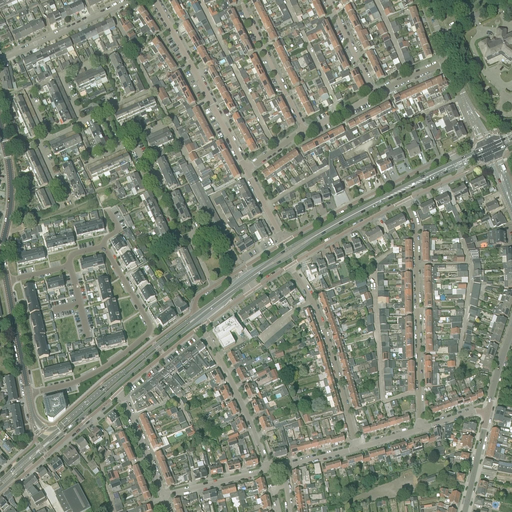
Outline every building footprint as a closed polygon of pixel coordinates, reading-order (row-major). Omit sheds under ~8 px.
[(2,0),(7,9),(7,10),(9,9),(7,6),(11,4),(9,0),(2,0)] [(404,2),(401,3),(404,10),(407,8),(407,7),(413,4),(410,0),(406,0),(404,1),(404,2)] [(176,2),(171,5),(174,10),(179,7),(176,2)] [(264,6),(262,2),(253,6),(256,11),(265,7),(265,8),(268,7),(267,5),(264,6)] [(373,2),(367,5),(364,6),(367,11),(369,11),(375,8),(373,2)] [(81,3),(75,5),(78,13),(84,10),(81,3)] [(346,7),(347,8),(344,10),(347,15),(352,12),(356,10),(353,3),(350,4),(346,7)] [(202,11),(197,4),(191,7),(195,15),(202,11)] [(75,5),(69,8),(73,16),(78,13),(75,5)] [(138,5),(134,8),(137,12),(139,15),(137,16),(137,18),(138,19),(140,17),(146,13),(143,8),(141,9),(138,5)] [(179,7),(174,10),(174,11),(175,12),(176,14),(176,15),(182,12),(185,11),(183,7),(182,6),(179,7)] [(65,7),(63,8),(62,8),(63,11),(67,18),(73,16),(69,8),(66,9),(65,7)] [(265,7),(256,11),(258,16),(267,12),(265,8),(265,7)] [(311,9),(308,11),(310,13),(312,12),(314,16),(317,15),(322,12),(320,7),(314,9),(312,11),(311,9)] [(389,9),(384,12),(383,12),(386,17),(395,13),(392,7),(389,9)] [(377,13),(375,8),(369,11),(371,16),(377,13)] [(67,18),(63,11),(58,13),(61,21),(67,18)] [(230,19),(236,16),(233,11),(227,13),(226,12),(222,14),(223,16),(224,16),(227,20),(230,19)] [(182,12),(176,15),(179,20),(181,19),(183,18),(185,21),(189,19),(187,16),(185,17),(182,12)] [(202,12),(192,17),(193,20),(196,18),(199,23),(200,23),(206,20),(202,12)] [(269,16),(267,12),(258,16),(261,22),(270,17),(270,18),(273,17),(272,15),(269,16)] [(322,12),(317,15),(314,16),(313,17),(314,19),(317,18),(318,20),(325,17),(322,12)] [(352,12),(347,15),(349,20),(358,16),(358,17),(361,16),(360,14),(357,15),(356,15),(355,16),(353,12),(352,12)] [(61,21),(58,13),(52,16),(56,24),(61,21)] [(146,13),(140,17),(144,22),(149,18),(146,13)] [(377,13),(371,16),(369,17),(371,22),(377,19),(380,18),(377,13)] [(283,17),(284,19),(277,23),(278,25),(279,24),(279,25),(291,20),(291,19),(289,14),(283,17)] [(416,14),(410,16),(407,17),(409,21),(409,23),(418,19),(416,14)] [(56,24),(52,16),(46,18),(50,26),(56,24)] [(217,16),(212,18),(214,23),(215,26),(220,23),(219,20),(217,16)] [(230,19),(231,21),(228,23),(228,25),(229,24),(229,25),(232,24),(238,21),(236,16),(230,19)] [(358,16),(349,20),(350,22),(349,22),(349,23),(350,25),(351,25),(360,21),(358,17),(358,16)] [(270,17),(261,22),(263,27),(272,22),(270,18),(270,17)] [(149,18),(144,22),(141,23),(144,27),(145,28),(147,26),(152,23),(149,18)] [(360,21),(351,25),(352,27),(352,28),(352,30),(353,30),(354,30),(363,26),(363,27),(366,26),(365,24),(366,23),(364,19),(360,21)] [(409,21),(406,22),(407,25),(410,24),(411,28),(414,27),(420,25),(418,19),(409,23),(409,21)] [(115,28),(112,20),(106,23),(109,30),(115,28)] [(119,22),(123,29),(129,25),(127,22),(124,24),(122,20),(119,22)] [(279,24),(278,25),(276,25),(278,27),(280,26),(281,28),(292,23),(291,20),(279,25),(279,24)] [(33,22),(33,21),(28,24),(29,26),(33,34),(39,31),(35,24),(34,21),(33,22)] [(41,21),(35,24),(39,31),(44,29),(41,21)] [(232,24),(229,25),(230,27),(231,26),(232,30),(235,29),(241,26),(238,21),(232,24)] [(272,22),(263,27),(266,32),(272,29),(275,27),(275,29),(278,27),(276,25),(274,26),(272,22)] [(327,22),(323,24),(319,26),(321,30),(321,31),(330,27),(327,22)] [(106,23),(100,26),(103,33),(109,30),(106,23)] [(142,29),(143,31),(145,30),(147,33),(150,31),(156,27),(152,23),(147,26),(145,28),(144,27),(142,29)] [(185,31),(191,28),(188,23),(182,26),(185,31)] [(380,25),(376,27),(378,31),(385,28),(382,23),(380,25)] [(129,25),(123,29),(126,34),(132,30),(129,25)] [(414,27),(411,28),(413,33),(413,34),(416,33),(416,32),(422,30),(420,25),(414,27)] [(33,34),(29,26),(24,29),(27,37),(33,34)] [(100,26),(95,28),(98,36),(103,33),(100,26)] [(191,28),(185,31),(188,36),(196,31),(197,32),(199,31),(198,29),(196,30),(194,26),(191,28)] [(363,26),(354,30),(356,36),(362,33),(365,31),(363,27),(363,26)] [(396,27),(391,29),(394,34),(397,33),(400,32),(402,31),(401,30),(400,26),(399,26),(396,27)] [(150,31),(147,33),(147,34),(149,37),(152,36),(153,37),(159,32),(156,27),(150,31)] [(321,30),(318,31),(319,34),(321,33),(323,37),(332,32),(330,27),(321,31),(321,30)] [(98,36),(95,28),(89,31),(92,38),(98,36)] [(387,34),(385,28),(378,31),(380,37),(387,34)] [(27,37),(24,29),(18,31),(22,39),(27,37)] [(22,39),(18,31),(12,34),(16,42),(22,39)] [(89,31),(83,34),(86,41),(92,38),(89,31)] [(199,36),(197,32),(196,31),(188,36),(191,41),(196,38),(199,36)] [(362,33),(356,36),(359,41),(365,38),(367,37),(368,36),(365,31),(362,33)] [(488,41),(479,45),(484,58),(485,58),(487,62),(492,60),(490,56),(501,51),(505,54),(503,58),(510,63),(511,60),(511,48),(508,46),(511,43),(511,36),(511,35),(508,36),(505,34),(505,32),(503,31),(500,31),(497,31),(496,39),(489,42),(488,41)] [(237,34),(234,35),(235,37),(237,41),(240,40),(246,37),(243,32),(237,34)] [(278,32),(274,34),(268,37),(271,42),(277,39),(280,37),(278,32)] [(332,32),(323,37),(325,41),(325,40),(326,42),(335,38),(332,32)] [(83,34),(77,36),(80,44),(86,41),(83,34)] [(383,43),(389,40),(390,40),(387,34),(381,37),(383,43)] [(312,36),(312,35),(307,38),(309,44),(315,41),(312,36)] [(80,44),(77,36),(71,39),(74,46),(77,45),(79,48),(82,47),(81,46),(80,44)] [(201,40),(199,36),(196,38),(191,41),(193,46),(199,43),(202,41),(202,42),(205,41),(204,39),(201,40)] [(418,38),(415,39),(416,43),(417,44),(426,41),(425,39),(426,38),(425,36),(424,36),(418,38)] [(246,37),(240,40),(237,41),(239,45),(240,46),(248,42),(246,37)] [(365,38),(359,41),(360,43),(359,43),(359,44),(360,46),(361,46),(367,43),(370,42),(368,38),(367,37),(365,38)] [(335,38),(326,42),(327,43),(328,47),(337,43),(335,38)] [(66,50),(72,47),(69,40),(63,43),(66,50)] [(150,41),(154,46),(150,48),(152,51),(160,45),(157,40),(154,42),(153,40),(150,41)] [(199,43),(193,46),(196,51),(202,48),(207,45),(205,41),(202,42),(202,41),(199,43)] [(279,43),(273,46),(275,51),(281,48),(284,47),(285,47),(283,43),(282,41),(279,43)] [(370,42),(367,43),(361,46),(364,51),(373,47),(371,41),(370,42)] [(387,51),(393,48),(389,41),(384,44),(387,51)] [(416,43),(414,44),(415,46),(417,45),(418,50),(422,49),(428,46),(426,41),(417,44),(416,43)] [(240,46),(239,45),(237,46),(238,48),(240,47),(242,51),(251,47),(248,42),(240,46)] [(63,43),(57,46),(62,56),(68,53),(66,50),(63,43)] [(339,48),(337,43),(328,47),(330,51),(331,52),(334,51),(339,48)] [(164,49),(160,45),(152,51),(155,55),(158,53),(164,49)] [(57,46),(51,48),(55,55),(56,59),(62,56),(57,46)] [(251,47),(242,51),(244,56),(253,52),(251,47)] [(51,48),(46,51),(49,58),(55,55),(51,48)] [(202,48),(196,51),(199,56),(205,53),(202,48)] [(284,53),(281,48),(275,51),(278,56),(284,53)] [(142,52),(142,51),(140,49),(135,52),(139,60),(142,58),(143,57),(141,54),(142,52)] [(164,49),(158,53),(160,55),(157,57),(159,60),(161,58),(167,54),(164,49)] [(49,58),(46,51),(40,54),(43,61),(49,58)] [(207,51),(205,53),(199,56),(202,61),(208,58),(206,55),(209,54),(208,52),(207,51)] [(374,57),(371,52),(365,55),(368,60),(374,57)] [(423,54),(424,54),(421,55),(423,60),(432,57),(430,52),(423,54)] [(286,59),(284,53),(278,56),(280,62),(286,59)] [(336,56),(334,57),(335,60),(336,62),(338,61),(344,58),(342,53),(336,56)] [(43,61),(40,54),(34,56),(37,63),(43,61)] [(159,60),(158,60),(160,64),(161,63),(162,64),(170,59),(167,54),(161,58),(159,60)] [(111,64),(120,60),(117,55),(109,58),(111,62),(110,62),(111,64)] [(34,56),(28,59),(32,66),(31,66),(33,69),(35,68),(33,65),(37,63),(34,56)] [(143,57),(142,58),(139,60),(141,64),(148,60),(145,56),(143,57)] [(208,64),(209,67),(216,64),(217,63),(215,60),(214,60),(212,59),(211,56),(208,58),(202,61),(205,66),(208,64)] [(252,64),(257,61),(255,56),(249,59),(252,64)] [(374,57),(368,60),(370,65),(376,63),(376,62),(379,61),(380,62),(382,61),(381,58),(378,60),(376,56),(374,57)] [(229,67),(233,65),(229,57),(225,59),(229,67)] [(244,58),(239,60),(234,63),(235,65),(236,66),(245,61),(247,60),(246,57),(244,58)] [(28,59),(22,62),(27,72),(28,72),(29,71),(33,69),(33,70),(31,66),(32,66),(28,59)] [(78,59),(73,61),(72,62),(71,61),(70,62),(72,67),(80,64),(78,59)] [(161,63),(159,65),(160,67),(163,65),(165,69),(168,67),(173,64),(170,59),(162,64),(161,63)] [(120,60),(111,64),(112,67),(113,66),(114,69),(122,66),(120,60)] [(252,64),(253,67),(250,68),(251,70),(251,69),(251,70),(254,69),(260,66),(257,61),(252,64)] [(376,63),(370,65),(373,71),(379,68),(379,67),(381,66),(380,62),(379,61),(376,62),(376,63)] [(291,62),(289,64),(283,67),(285,72),(294,67),(292,63),(292,64),(291,62)] [(208,72),(210,77),(216,74),(219,72),(220,71),(217,66),(218,65),(217,63),(216,64),(209,67),(211,70),(208,72)] [(347,63),(341,66),(339,67),(343,76),(348,73),(349,73),(347,70),(349,69),(347,63)] [(168,67),(170,70),(168,71),(169,73),(167,74),(168,76),(170,76),(171,75),(169,73),(176,69),(173,64),(168,67)] [(122,66),(114,69),(116,73),(115,73),(116,75),(124,71),(123,68),(125,67),(124,65),(122,66)] [(260,66),(254,69),(257,74),(262,71),(260,66)] [(383,70),(381,66),(379,67),(379,68),(373,71),(375,76),(384,72),(385,73),(387,72),(386,69),(383,70)] [(296,71),(294,67),(285,72),(288,77),(294,74),(296,73),(296,71)] [(0,73),(1,79),(11,77),(10,74),(8,75),(7,70),(0,71),(0,73)] [(106,79),(103,71),(97,74),(101,81),(106,79)] [(124,71),(116,75),(117,78),(118,77),(119,80),(127,77),(124,71)] [(262,71),(257,74),(254,76),(256,80),(257,81),(259,80),(259,79),(265,77),(262,71)] [(216,74),(210,77),(213,82),(219,79),(221,77),(221,76),(219,72),(216,74)] [(343,76),(341,77),(342,80),(348,77),(350,81),(353,80),(359,77),(356,72),(350,75),(351,75),(350,76),(348,73),(343,76)] [(387,77),(385,73),(384,72),(375,76),(378,81),(387,77)] [(170,76),(168,76),(166,78),(167,80),(169,79),(172,83),(173,83),(182,78),(179,73),(174,76),(173,74),(171,75),(170,76)] [(294,74),(288,77),(290,82),(296,79),(299,77),(297,74),(296,73),(294,74)] [(42,74),(36,76),(39,82),(43,81),(45,80),(42,74)] [(92,76),(95,84),(96,86),(102,84),(101,81),(97,74),(92,76)] [(12,76),(11,77),(1,79),(3,86),(12,84),(14,83),(12,76)] [(92,76),(86,78),(90,86),(95,84),(92,76)] [(127,77),(119,80),(121,84),(120,84),(121,86),(129,82),(127,77)] [(159,83),(155,77),(150,81),(153,86),(159,83)] [(219,79),(213,82),(214,84),(213,85),(214,86),(215,87),(215,86),(216,87),(222,84),(221,84),(224,82),(222,78),(221,77),(219,79)] [(259,80),(257,81),(257,82),(259,86),(262,85),(267,82),(265,77),(259,79),(259,80)] [(361,82),(359,77),(353,80),(356,85),(361,82)] [(86,78),(81,81),(85,91),(91,89),(90,86),(86,78)] [(173,83),(175,86),(173,87),(174,89),(176,88),(179,86),(184,83),(182,78),(173,83)] [(437,86),(438,89),(440,88),(443,87),(444,88),(447,86),(444,80),(441,81),(440,78),(434,80),(437,86)] [(296,79),(290,82),(293,87),(299,84),(296,79)] [(434,80),(429,82),(432,89),(433,91),(435,95),(438,93),(438,92),(437,90),(438,89),(437,86),(434,80)] [(81,81),(75,83),(77,88),(75,89),(77,92),(79,91),(80,94),(85,91),(81,81)] [(129,82),(121,86),(122,89),(123,88),(124,91),(132,88),(129,82)] [(159,82),(159,83),(153,86),(156,92),(162,88),(163,88),(159,82)] [(270,87),(267,82),(262,85),(259,86),(261,90),(262,91),(264,90),(270,87)] [(352,85),(350,87),(351,89),(352,89),(354,93),(357,91),(364,88),(361,82),(356,85),(353,87),(352,85)] [(433,91),(432,89),(429,82),(424,85),(428,94),(429,97),(435,95),(433,91)] [(56,89),(54,83),(43,88),(46,93),(48,92),(56,89)] [(179,86),(176,88),(179,93),(181,92),(181,91),(187,88),(184,83),(179,86)] [(12,84),(3,86),(4,93),(14,91),(12,84)] [(224,89),(227,87),(226,86),(225,84),(223,86),(222,84),(216,87),(218,92),(224,89)] [(300,88),(295,91),(297,96),(303,93),(307,91),(305,87),(304,85),(300,87),(300,88)] [(428,94),(424,85),(419,87),(423,96),(428,94)] [(228,89),(227,89),(227,87),(224,89),(218,92),(221,97),(227,94),(229,93),(228,90),(228,89)] [(270,87),(264,90),(266,93),(263,94),(264,96),(272,92),(270,87)] [(423,96),(419,87),(413,89),(417,98),(419,98),(423,96)] [(134,93),(132,88),(124,91),(125,95),(126,97),(134,93)] [(159,97),(165,94),(162,88),(156,92),(159,97)] [(181,92),(179,93),(181,97),(181,98),(184,97),(184,96),(190,93),(187,88),(181,91),(181,92)] [(59,94),(56,89),(48,92),(51,98),(59,94)] [(320,98),(327,94),(325,89),(317,93),(320,98)] [(413,89),(408,92),(411,98),(414,97),(415,99),(416,99),(417,98),(413,89)] [(272,92),(264,96),(267,103),(272,100),(272,99),(275,97),(272,92)] [(185,99),(183,100),(184,103),(187,102),(192,99),(190,93),(184,96),(184,97),(185,99)] [(257,93),(251,96),(253,101),(259,99),(257,93)] [(59,94),(51,98),(49,99),(51,104),(53,103),(61,100),(59,94)] [(165,94),(159,97),(161,102),(168,99),(165,94)] [(227,94),(221,97),(224,102),(230,99),(229,99),(227,94)] [(392,103),(395,109),(396,112),(398,111),(397,107),(399,106),(401,106),(402,106),(400,102),(398,96),(396,97),(395,96),(393,97),(392,98),(393,99),(392,99),(394,102),(392,103)] [(306,99),(300,101),(302,107),(312,102),(314,101),(312,97),(311,97),(309,98),(308,97),(306,98),(306,99)] [(21,98),(13,101),(11,102),(13,108),(24,103),(21,98)] [(230,99),(224,102),(226,107),(235,103),(233,99),(232,98),(229,99),(230,99)] [(153,99),(147,101),(150,109),(151,109),(152,112),(157,110),(153,99)] [(168,99),(161,102),(164,107),(171,104),(168,99)] [(182,104),(184,107),(185,109),(178,112),(180,115),(180,114),(189,110),(192,108),(191,106),(195,104),(192,99),(187,102),(184,103),(182,104)] [(274,109),(275,108),(284,104),(281,99),(276,102),(275,100),(271,102),(274,109)] [(64,105),(61,100),(53,103),(56,109),(64,105)] [(324,102),(322,103),(325,109),(332,105),(329,100),(324,102)] [(147,101),(141,104),(145,111),(150,109),(147,101)] [(312,102),(302,107),(305,112),(314,107),(312,102)] [(26,109),(24,103),(13,108),(16,113),(26,109)] [(235,103),(226,107),(229,112),(232,111),(233,113),(237,111),(236,109),(235,109),(234,107),(236,105),(235,103)] [(388,103),(383,106),(387,114),(391,112),(394,118),(397,116),(395,112),(393,110),(392,111),(388,103)] [(145,111),(141,104),(136,106),(141,117),(141,118),(146,115),(145,112),(145,111)] [(286,109),(284,104),(275,108),(277,113),(278,114),(281,112),(286,109)] [(66,111),(64,105),(56,109),(58,114),(66,111)] [(141,117),(136,106),(131,108),(135,119),(141,117)] [(262,106),(257,109),(261,116),(266,113),(262,106)] [(383,106),(378,109),(382,117),(381,118),(382,120),(384,119),(383,116),(387,114),(383,106)] [(316,110),(314,107),(305,112),(307,117),(319,111),(318,109),(316,110)] [(447,117),(455,113),(453,107),(445,111),(443,108),(438,110),(440,115),(446,113),(447,117)] [(135,119),(131,108),(125,111),(129,119),(130,122),(135,119)] [(194,117),(200,114),(198,108),(192,111),(194,117)] [(26,109),(16,113),(18,119),(28,114),(26,109)] [(289,114),(286,109),(281,112),(283,117),(289,114)] [(382,117),(378,109),(373,111),(376,117),(377,120),(381,118),(382,117)] [(69,116),(66,111),(58,114),(61,120),(69,116)] [(129,119),(125,111),(119,113),(123,121),(129,119)] [(237,115),(232,118),(235,123),(240,120),(243,118),(240,111),(236,113),(237,115)] [(376,117),(373,111),(367,114),(370,120),(376,117)] [(119,113),(114,116),(117,124),(123,121),(119,113)] [(455,113),(447,117),(449,120),(443,123),(446,128),(451,125),(450,123),(458,119),(455,113)] [(31,120),(28,114),(21,118),(23,123),(31,120)] [(200,114),(194,117),(195,117),(192,118),(194,122),(195,123),(203,119),(200,114)] [(289,114),(283,117),(279,119),(281,123),(282,122),(283,124),(291,120),(289,114)] [(370,120),(367,114),(362,117),(367,125),(371,123),(372,122),(370,120)] [(69,116),(61,120),(58,121),(60,126),(71,122),(69,116)] [(175,117),(170,120),(172,123),(174,126),(174,127),(178,125),(179,125),(175,117)] [(362,117),(357,119),(362,128),(361,128),(362,131),(364,129),(363,127),(367,125),(362,117)] [(195,123),(194,122),(192,123),(193,125),(195,124),(197,128),(206,124),(203,119),(195,123)] [(357,119),(352,122),(355,128),(358,126),(359,129),(361,128),(362,128),(357,119)] [(33,125),(31,120),(23,123),(26,129),(33,125)] [(240,120),(235,123),(237,128),(243,125),(240,120)] [(291,120),(283,124),(284,125),(283,126),(284,128),(283,129),(284,131),(289,128),(288,128),(294,125),(291,120)] [(357,131),(355,128),(352,122),(347,125),(350,131),(347,132),(352,141),(355,140),(351,133),(357,131)] [(197,128),(199,132),(200,133),(208,129),(206,124),(197,128)] [(243,125),(237,128),(240,133),(249,129),(247,125),(246,124),(243,125)] [(33,125),(26,129),(28,134),(36,131),(33,125)] [(91,134),(100,131),(99,128),(98,129),(97,125),(89,129),(91,134)] [(451,125),(446,128),(444,129),(446,134),(453,131),(455,134),(463,131),(461,125),(453,128),(451,125)] [(421,141),(425,151),(433,148),(430,142),(433,141),(429,131),(427,127),(424,129),(428,138),(421,141)] [(352,141),(347,132),(344,134),(341,128),(336,130),(341,139),(345,137),(348,143),(352,141)] [(200,133),(199,132),(197,133),(198,136),(200,134),(202,138),(211,134),(208,129),(200,133)] [(249,129),(240,133),(243,138),(251,134),(251,133),(249,129)] [(341,139),(336,130),(331,133),(336,142),(335,142),(336,145),(338,143),(337,141),(341,139)] [(38,136),(36,131),(28,134),(30,140),(38,136)] [(100,131),(91,134),(94,140),(102,136),(100,133),(101,133),(100,131)] [(463,131),(455,134),(457,138),(451,140),(452,143),(458,141),(466,137),(463,131)] [(169,133),(164,136),(167,144),(173,141),(169,133)] [(326,136),(329,142),(331,144),(335,142),(336,142),(331,133),(326,136)] [(182,143),(183,142),(189,139),(186,134),(179,137),(182,143)] [(211,134),(202,138),(201,139),(204,144),(200,146),(201,148),(212,142),(211,142),(211,141),(214,139),(211,134)] [(251,134),(243,138),(245,143),(251,140),(254,139),(252,135),(251,134)] [(78,136),(72,138),(76,146),(81,144),(78,136)] [(102,136),(94,140),(96,146),(105,142),(104,139),(103,140),(102,136)] [(167,144),(164,136),(158,138),(162,146),(167,144)] [(326,136),(321,138),(324,144),(329,142),(326,136)] [(72,138),(67,141),(70,149),(72,151),(73,154),(75,153),(74,151),(77,150),(76,146),(72,138)] [(153,141),(156,148),(157,151),(163,148),(162,146),(158,138),(153,141)] [(321,138),(316,141),(319,147),(321,150),(324,148),(326,147),(325,147),(324,144),(321,138)] [(183,142),(185,148),(191,144),(189,139),(183,142)] [(254,139),(251,140),(245,143),(248,149),(257,144),(256,143),(254,139)] [(70,149),(67,141),(61,143),(65,151),(66,154),(72,151),(70,149)] [(156,148),(153,141),(147,143),(151,151),(156,148)] [(215,151),(224,146),(221,141),(215,144),(214,142),(203,148),(204,151),(213,146),(215,151)] [(319,147),(316,141),(314,142),(313,142),(311,143),(311,144),(315,152),(314,153),(315,155),(318,154),(319,156),(323,154),(321,150),(319,147)] [(105,142),(96,146),(99,151),(107,148),(105,144),(106,144),(105,142)] [(412,146),(406,148),(410,158),(420,154),(415,142),(411,144),(412,146)] [(61,143),(56,146),(59,154),(65,151),(61,143)] [(195,151),(191,144),(185,148),(189,154),(195,151)] [(257,144),(248,149),(251,154),(259,149),(257,145),(257,144)] [(311,144),(306,146),(310,155),(313,153),(314,153),(315,152),(311,144)] [(59,154),(56,146),(50,148),(54,156),(59,154)] [(224,146),(215,151),(210,153),(214,160),(216,158),(215,156),(217,155),(218,156),(220,155),(226,151),(224,146)] [(306,146),(300,149),(302,152),(300,153),(302,157),(304,156),(304,155),(306,154),(308,156),(310,155),(306,146)] [(391,153),(389,154),(389,155),(390,157),(392,156),(393,160),(394,159),(396,164),(405,160),(400,149),(392,153),(391,153)] [(329,155),(329,166),(329,169),(329,171),(330,176),(331,176),(336,174),(332,166),(332,161),(337,158),(341,156),(341,155),(338,150),(329,155)] [(229,156),(226,151),(220,155),(223,160),(229,156)] [(295,151),(290,155),(293,160),(297,165),(303,161),(297,151),(295,152),(295,151)] [(27,161),(35,157),(33,152),(27,154),(27,152),(20,154),(21,157),(22,156),(23,157),(25,156),(27,161)] [(192,163),(194,162),(197,160),(194,153),(188,156),(192,163)] [(131,163),(127,155),(122,158),(125,165),(131,163)] [(293,160),(290,155),(285,158),(289,163),(293,160)] [(222,165),(220,166),(223,165),(223,166),(226,165),(232,162),(229,156),(223,160),(220,161),(222,165)] [(38,163),(35,157),(27,161),(30,166),(38,163)] [(122,158),(116,160),(120,168),(121,171),(122,172),(127,170),(125,165),(122,158)] [(284,166),(286,169),(290,166),(289,166),(291,165),(289,163),(285,158),(280,161),(284,166)] [(159,168),(167,164),(164,159),(155,163),(156,165),(157,165),(159,168)] [(199,159),(197,160),(194,162),(197,167),(202,164),(199,159)] [(120,168),(116,160),(111,162),(114,170),(120,168)] [(280,161),(276,164),(279,170),(281,172),(282,171),(286,169),(284,166),(280,161)] [(377,166),(381,174),(386,172),(383,164),(381,161),(376,163),(377,166)] [(388,161),(383,164),(386,172),(392,169),(388,161)] [(114,170),(111,162),(105,165),(109,173),(114,170)] [(234,167),(232,162),(226,165),(223,166),(223,165),(220,166),(221,168),(224,167),(226,171),(234,167)] [(38,163),(30,166),(32,172),(40,168),(38,163)] [(64,173),(73,169),(70,164),(62,167),(64,170),(63,171),(64,173)] [(169,170),(167,164),(159,168),(160,171),(159,171),(160,174),(169,170)] [(202,164),(197,167),(199,172),(205,170),(202,164)] [(279,170),(276,164),(271,167),(275,173),(276,175),(280,173),(281,172),(279,170)] [(109,173),(105,165),(100,167),(103,175),(109,173)] [(187,167),(181,170),(212,229),(218,241),(227,236),(220,221),(207,197),(204,193),(203,189),(200,185),(190,165),(187,167)] [(370,165),(365,167),(365,169),(367,171),(370,179),(376,177),(372,169),(370,165)] [(318,171),(317,168),(316,166),(310,169),(313,174),(318,171)] [(100,167),(94,170),(98,178),(103,175),(100,167)] [(234,167),(226,171),(228,175),(229,176),(231,175),(237,172),(234,167)] [(272,178),(271,179),(272,181),(274,180),(273,178),(275,177),(276,179),(278,178),(276,175),(275,173),(271,167),(266,171),(270,176),(272,178)] [(42,174),(40,168),(32,172),(35,177),(42,174)] [(73,169),(64,173),(65,175),(66,175),(67,178),(75,175),(73,169)] [(365,169),(360,172),(357,173),(361,181),(363,179),(365,182),(370,179),(367,171),(365,169)] [(98,178),(94,170),(89,172),(92,180),(98,178)] [(169,170),(160,174),(161,176),(162,176),(164,179),(171,175),(169,170)] [(270,176),(266,171),(261,174),(267,182),(271,179),(272,178),(270,176)] [(330,176),(329,171),(321,176),(322,178),(324,185),(328,184),(327,178),(330,176)] [(240,177),(237,172),(231,175),(234,180),(240,177)] [(357,173),(355,174),(349,177),(350,179),(354,187),(357,185),(358,187),(360,186),(358,182),(361,181),(357,173)] [(42,174),(35,177),(37,183),(45,179),(42,174)] [(132,183),(139,180),(138,177),(139,176),(138,174),(129,178),(132,183)] [(171,175),(164,179),(165,182),(164,182),(165,185),(177,179),(174,174),(171,175)] [(208,174),(202,177),(201,178),(203,183),(210,179),(208,174)] [(77,180),(75,175),(67,178),(69,181),(68,182),(69,184),(77,180)] [(330,177),(327,178),(329,184),(330,190),(332,195),(332,196),(335,195),(336,196),(336,195),(336,196),(340,194),(340,193),(342,192),(343,192),(338,182),(333,185),(331,180),(331,179),(331,180),(330,177)] [(354,187),(350,179),(347,181),(346,178),(342,180),(346,187),(347,187),(348,189),(354,187)] [(47,185),(45,179),(37,183),(40,188),(47,185)] [(177,180),(177,179),(165,185),(166,187),(167,187),(169,190),(171,189),(172,191),(180,187),(179,184),(178,184),(176,180),(177,180)] [(306,185),(307,189),(308,189),(308,190),(310,188),(312,188),(313,187),(314,187),(314,186),(316,185),(315,179),(306,185)] [(476,182),(479,189),(483,188),(484,190),(489,187),(487,182),(484,183),(482,179),(476,182)] [(80,186),(77,180),(69,184),(70,186),(71,186),(72,189),(80,186)] [(139,180),(132,183),(134,189),(143,185),(142,183),(141,183),(139,180)] [(208,181),(200,185),(203,189),(209,186),(211,185),(208,181)] [(245,188),(242,182),(232,187),(233,190),(237,188),(239,191),(245,188)] [(479,189),(476,182),(469,185),(471,189),(468,190),(471,196),(476,193),(475,191),(479,189)] [(80,186),(72,189),(74,192),(73,193),(74,195),(82,191),(85,190),(82,185),(80,186)] [(134,189),(131,190),(134,197),(137,195),(137,194),(144,191),(143,188),(144,187),(143,185),(134,189)] [(457,190),(461,197),(464,196),(465,198),(468,197),(464,187),(457,190)] [(245,188),(239,191),(240,194),(237,196),(239,198),(240,198),(248,193),(245,188)] [(318,190),(318,191),(319,193),(321,193),(322,198),(323,201),(330,199),(326,188),(322,190),(322,189),(318,190)] [(461,197),(457,190),(451,193),(455,203),(458,201),(457,199),(461,197)] [(38,200),(45,196),(43,191),(35,194),(38,200)] [(82,191),(74,195),(75,197),(76,197),(77,200),(85,197),(82,191)] [(150,192),(143,196),(140,197),(142,202),(154,197),(153,195),(152,195),(150,192)] [(173,201),(180,198),(178,192),(169,196),(170,199),(171,198),(173,201)] [(251,199),(248,193),(240,198),(241,200),(243,199),(244,202),(251,199)] [(314,193),(309,195),(310,198),(312,198),(313,203),(314,206),(321,204),(319,199),(322,198),(321,193),(319,193),(315,195),(314,193)] [(446,195),(440,198),(444,206),(445,209),(451,207),(450,203),(446,195)] [(45,196),(38,200),(40,205),(48,202),(45,196)] [(155,200),(154,197),(142,202),(145,208),(155,203),(154,200),(155,200)] [(183,203),(180,198),(173,201),(174,205),(173,205),(174,207),(183,203)] [(307,202),(303,203),(305,208),(306,212),(312,210),(311,204),(313,203),(312,198),(310,198),(306,200),(307,202)] [(440,198),(434,201),(438,209),(444,206),(440,198)] [(483,203),(481,198),(474,202),(477,208),(481,206),(480,204),(483,203)] [(244,202),(241,204),(244,209),(254,204),(251,199),(244,202)] [(48,202),(40,205),(37,207),(40,212),(50,208),(48,202)] [(431,202),(425,205),(429,213),(435,210),(431,202)] [(499,208),(496,202),(485,207),(488,213),(499,208)] [(155,203),(145,208),(147,213),(150,212),(159,208),(158,206),(157,206),(155,203)] [(185,209),(183,203),(174,207),(175,210),(176,209),(177,212),(185,209)] [(305,208),(303,203),(297,205),(298,208),(295,209),(296,213),(297,217),(304,215),(302,209),(305,208)] [(257,210),(254,204),(244,209),(246,212),(249,210),(250,213),(257,210)] [(421,211),(418,213),(420,218),(423,217),(424,219),(431,217),(430,215),(429,213),(425,205),(419,207),(421,211)] [(234,208),(233,208),(230,210),(232,215),(238,213),(235,207),(234,208)] [(159,208),(150,212),(152,218),(160,214),(159,211),(160,211),(159,208)] [(188,214),(185,209),(177,212),(179,216),(178,216),(179,218),(188,214)] [(289,210),(289,213),(285,214),(285,212),(280,213),(282,220),(287,219),(288,222),(295,220),(293,214),(296,213),(295,209),(289,210)] [(250,213),(252,216),(249,218),(250,221),(260,215),(257,210),(250,213)] [(162,217),(160,214),(152,218),(155,223),(164,219),(163,217),(162,217)] [(188,214),(179,218),(180,220),(181,220),(182,223),(190,220),(188,214)] [(492,218),(489,219),(493,228),(496,226),(496,228),(506,224),(503,219),(502,220),(500,214),(492,218)] [(128,227),(132,226),(128,215),(124,217),(128,227)] [(401,216),(395,219),(400,227),(401,229),(404,228),(402,225),(405,224),(406,225),(409,224),(406,218),(403,220),(401,216)] [(237,227),(233,218),(228,221),(229,224),(230,224),(234,228),(237,227)] [(102,219),(95,221),(98,232),(98,233),(104,231),(103,226),(104,226),(102,219)] [(164,219),(155,223),(157,229),(165,225),(164,222),(165,222),(164,219)] [(400,227),(395,219),(389,222),(394,230),(400,227)] [(95,221),(90,222),(90,224),(93,233),(98,232),(95,221)] [(255,234),(266,228),(263,222),(248,230),(251,236),(255,234)] [(394,230),(389,222),(384,225),(388,233),(394,230)] [(85,223),(79,224),(79,226),(80,226),(82,236),(84,236),(88,235),(85,225),(85,223)] [(167,228),(165,225),(157,229),(160,234),(168,230),(167,228)] [(231,230),(227,225),(223,227),(227,235),(234,232),(231,230)] [(79,226),(74,227),(76,237),(82,236),(80,226),(79,226)] [(245,231),(245,233),(247,232),(244,226),(238,229),(237,227),(234,228),(237,235),(245,231)] [(23,233),(24,236),(21,237),(23,243),(30,240),(30,237),(38,234),(37,228),(28,230),(29,231),(23,233)] [(266,228),(255,234),(251,236),(250,237),(255,245),(261,241),(262,242),(268,239),(267,237),(270,235),(266,228)] [(377,228),(371,232),(376,241),(382,237),(377,228)] [(127,233),(125,235),(129,240),(131,239),(134,238),(132,235),(128,229),(126,231),(127,233)] [(501,229),(492,231),(493,246),(505,245),(504,233),(501,233),(501,229)] [(168,230),(160,234),(161,238),(160,238),(160,243),(161,244),(166,242),(165,239),(170,236),(169,233),(169,232),(168,230)] [(72,232),(65,234),(68,246),(74,244),(73,240),(74,239),(72,232)] [(371,232),(365,235),(369,244),(372,243),(373,245),(377,243),(376,241),(371,232)] [(65,234),(60,235),(60,238),(61,238),(63,247),(68,246),(65,234)] [(55,236),(50,238),(52,249),(54,249),(54,250),(58,249),(55,239),(56,239),(55,236)] [(112,244),(111,244),(114,249),(123,244),(119,236),(113,239),(115,242),(112,244)] [(235,239),(237,244),(234,246),(240,255),(246,251),(240,242),(239,239),(237,237),(235,239)] [(50,238),(44,239),(47,251),(52,249),(50,238)] [(241,238),(239,239),(240,242),(246,251),(253,246),(248,238),(243,241),(241,238)] [(471,238),(464,240),(466,246),(473,244),(471,238)] [(359,244),(358,240),(355,241),(354,239),(351,240),(353,247),(350,248),(352,254),(352,255),(365,251),(361,243),(359,244)] [(389,241),(388,241),(389,249),(392,248),(396,248),(396,250),(398,250),(399,250),(399,247),(396,247),(393,247),(393,241),(389,241)] [(123,244),(114,249),(116,252),(117,254),(120,252),(122,255),(130,250),(125,242),(123,244)] [(373,253),(372,250),(368,244),(365,245),(371,254),(373,253)] [(352,254),(350,248),(349,245),(346,247),(345,245),(342,246),(344,252),(341,253),(343,259),(344,261),(347,260),(346,256),(352,254)] [(188,255),(185,249),(182,250),(180,246),(171,250),(173,250),(173,251),(173,250),(175,254),(177,253),(180,258),(188,255)] [(36,249),(31,251),(31,253),(34,262),(39,261),(37,252),(36,249)] [(37,252),(39,261),(45,260),(44,255),(45,255),(43,250),(37,252)] [(123,257),(120,259),(122,261),(121,261),(123,264),(132,259),(134,258),(130,250),(122,255),(123,257)] [(343,259),(341,253),(341,251),(337,252),(336,250),(333,251),(335,257),(333,258),(335,264),(334,264),(335,266),(338,264),(341,263),(340,260),(343,259)] [(471,260),(478,259),(478,251),(468,252),(471,260)] [(15,255),(13,256),(15,263),(17,263),(17,266),(23,265),(21,255),(21,253),(15,254),(15,255)] [(190,260),(188,255),(180,258),(182,264),(190,260)] [(327,262),(324,263),(326,271),(329,270),(328,266),(334,264),(335,264),(333,258),(332,256),(328,257),(328,255),(325,256),(327,262)] [(96,258),(95,258),(98,268),(105,266),(104,262),(103,262),(101,257),(96,258)] [(92,259),(90,260),(92,269),(93,271),(99,270),(98,268),(95,258),(96,258),(92,259)] [(132,259),(123,264),(125,267),(126,269),(129,267),(131,270),(137,267),(132,259)] [(190,260),(182,264),(180,265),(182,270),(193,266),(190,260)] [(318,268),(315,269),(317,275),(318,277),(327,274),(326,271),(324,263),(323,261),(320,262),(319,260),(316,261),(318,268)] [(83,261),(79,262),(80,265),(82,274),(88,272),(87,270),(85,261),(83,261)] [(182,270),(184,276),(185,276),(195,271),(193,266),(182,270)] [(317,275),(315,269),(314,266),(311,268),(310,266),(307,267),(309,273),(306,274),(309,282),(314,281),(314,279),(313,276),(317,275)] [(134,276),(131,278),(133,280),(132,280),(134,283),(143,278),(138,270),(133,273),(134,276)] [(195,271),(185,276),(187,281),(197,277),(195,271)] [(143,278),(134,283),(135,286),(136,286),(137,288),(140,286),(142,289),(148,285),(144,277),(143,278)] [(200,282),(197,277),(187,281),(191,289),(194,288),(192,286),(200,282)] [(58,279),(56,280),(59,290),(65,289),(62,278),(58,279)] [(107,279),(95,281),(96,287),(108,284),(107,280),(107,279)] [(322,279),(319,280),(323,291),(328,289),(322,279)] [(359,289),(367,286),(365,280),(357,283),(359,289)] [(51,281),(45,282),(48,294),(54,293),(54,291),(54,292),(51,281)] [(289,283),(284,287),(289,295),(296,290),(294,286),(292,288),(289,283)] [(108,284),(96,287),(98,292),(109,290),(109,289),(108,287),(108,284)] [(143,291),(140,293),(141,295),(143,298),(152,293),(154,292),(149,284),(148,285),(142,289),(143,291)] [(284,287),(279,291),(284,298),(289,295),(284,287)] [(361,288),(357,289),(359,295),(367,293),(365,287),(361,288)] [(109,290),(98,292),(99,298),(100,298),(100,297),(110,295),(111,295),(110,291),(109,290)] [(285,301),(284,298),(279,291),(273,295),(278,302),(280,305),(285,301)] [(152,293),(143,298),(144,301),(145,301),(146,303),(149,301),(150,304),(156,301),(152,293)] [(371,300),(369,293),(363,295),(366,302),(371,300)] [(320,303),(327,301),(324,294),(318,296),(320,303)] [(110,295),(100,297),(100,298),(101,303),(112,300),(111,297),(110,295)] [(278,302),(273,295),(268,299),(271,303),(270,303),(271,303),(273,306),(278,302)] [(511,301),(511,299),(502,296),(500,302),(503,303),(511,306),(511,301)] [(176,299),(177,300),(173,303),(176,309),(177,308),(181,314),(188,309),(179,297),(176,299)] [(270,304),(265,297),(259,300),(264,308),(270,304)] [(259,300),(254,304),(259,312),(261,314),(266,311),(264,308),(259,300)] [(371,300),(366,302),(356,306),(357,309),(365,306),(365,309),(372,307),(371,300)] [(115,301),(103,304),(104,310),(107,310),(107,309),(116,307),(116,305),(115,301)] [(327,302),(327,301),(320,303),(323,310),(329,307),(332,306),(330,301),(327,302)] [(434,302),(424,303),(424,308),(431,308),(431,311),(437,311),(437,308),(435,308),(435,304),(434,304),(434,302)] [(499,305),(498,308),(509,312),(511,306),(503,303),(502,306),(499,305)] [(259,312),(254,304),(248,308),(254,316),(259,312)] [(329,307),(323,310),(325,316),(332,314),(337,312),(340,311),(342,310),(341,308),(331,312),(329,307)] [(169,308),(164,311),(172,321),(175,319),(176,317),(169,308)] [(248,308),(243,312),(248,319),(254,316),(248,308)] [(477,310),(470,308),(468,314),(470,315),(475,316),(477,310)] [(498,308),(497,312),(496,311),(495,315),(497,315),(498,315),(499,315),(503,316),(503,317),(504,317),(508,318),(508,315),(508,314),(509,312),(498,308)] [(286,314),(284,310),(283,309),(280,311),(277,312),(281,317),(286,314)] [(313,317),(310,310),(307,311),(307,309),(302,311),(303,313),(304,314),(305,313),(305,315),(304,315),(304,317),(304,318),(306,319),(307,318),(307,319),(313,317)] [(164,311),(160,315),(161,316),(167,324),(168,323),(169,323),(172,321),(164,311)] [(108,314),(106,315),(107,320),(119,318),(118,314),(117,312),(108,315),(108,314)] [(243,312),(238,315),(243,323),(248,319),(243,312)] [(332,314),(325,316),(328,323),(337,320),(336,317),(333,318),(332,314)] [(161,316),(155,321),(157,325),(159,324),(162,328),(167,324),(161,316)] [(315,323),(313,317),(307,319),(309,326),(315,323)] [(502,319),(498,318),(495,317),(493,323),(496,324),(504,327),(506,320),(503,319),(502,319)] [(119,318),(107,320),(108,326),(120,323),(119,320),(119,318)] [(237,318),(234,320),(239,328),(240,327),(244,332),(249,340),(250,340),(252,339),(251,338),(249,335),(237,318)] [(234,320),(233,319),(212,333),(218,342),(239,328),(234,320)] [(340,326),(337,320),(328,323),(330,330),(340,326)] [(265,331),(270,327),(267,323),(261,326),(265,331)] [(318,330),(315,323),(309,326),(312,332),(318,330)] [(496,324),(494,330),(502,332),(504,327),(496,324)] [(341,329),(340,326),(330,330),(332,336),(333,336),(339,334),(338,331),(341,329)] [(472,329),(467,327),(465,335),(471,337),(471,336),(479,339),(480,338),(476,337),(476,336),(471,334),(473,330),(472,330),(473,329),(472,329)] [(494,330),(492,329),(490,333),(493,334),(492,336),(500,338),(501,336),(502,335),(502,333),(502,332),(494,330)] [(255,330),(249,335),(251,338),(252,339),(254,338),(255,337),(256,338),(259,336),(255,330)] [(320,337),(318,330),(312,332),(314,339),(320,337)] [(122,332),(116,333),(116,334),(119,345),(122,345),(125,344),(125,341),(124,341),(123,339),(122,332)] [(116,334),(111,335),(111,336),(114,347),(117,346),(119,345),(116,334)] [(333,336),(332,336),(332,337),(333,341),(334,341),(334,343),(341,341),(343,340),(342,337),(340,338),(339,334),(333,336)] [(492,336),(489,335),(489,337),(492,338),(490,342),(494,343),(495,344),(495,343),(499,345),(500,342),(499,341),(500,338),(492,336)] [(106,336),(100,338),(103,350),(107,349),(107,348),(108,348),(106,337),(106,336)] [(220,343),(222,347),(224,351),(235,345),(231,337),(220,343)] [(310,341),(305,343),(307,342),(309,342),(310,345),(314,343),(315,342),(317,346),(323,344),(320,337),(314,339),(310,341)] [(100,338),(95,339),(98,350),(99,350),(100,351),(103,350),(100,338)] [(341,341),(334,343),(336,350),(346,347),(345,344),(347,344),(347,343),(354,341),(354,338),(341,341)] [(200,343),(193,348),(203,360),(206,358),(203,355),(207,352),(200,343)] [(464,343),(462,349),(467,350),(470,351),(472,345),(470,345),(464,343)] [(234,349),(236,352),(227,356),(230,362),(241,356),(238,351),(244,348),(242,345),(234,349)] [(489,345),(487,351),(495,353),(497,347),(494,346),(493,346),(489,345)] [(346,347),(336,350),(338,357),(345,355),(350,353),(352,352),(350,346),(346,347)] [(95,347),(89,348),(92,360),(94,360),(98,359),(97,356),(95,347)] [(89,348),(84,350),(87,361),(89,361),(92,360),(89,348)] [(193,348),(187,353),(200,370),(202,368),(204,367),(206,370),(209,368),(207,366),(204,362),(203,360),(193,348)] [(495,353),(487,351),(483,349),(482,352),(483,352),(482,356),(493,359),(495,353)] [(84,350),(79,351),(79,353),(82,363),(86,362),(87,361),(84,350)] [(314,354),(309,355),(309,357),(312,356),(312,357),(312,358),(315,357),(319,356),(321,359),(327,358),(325,351),(319,352),(314,354)] [(74,352),(68,354),(71,365),(76,364),(74,355),(74,354),(74,352)] [(187,353),(182,357),(197,376),(198,375),(202,372),(200,370),(187,353)] [(347,362),(345,355),(338,357),(340,363),(347,362)] [(241,356),(230,362),(233,367),(241,362),(243,365),(244,364),(246,363),(251,361),(249,357),(244,360),(243,360),(241,356)] [(430,358),(424,358),(424,364),(431,364),(434,363),(434,357),(437,357),(437,356),(430,356),(430,358)] [(493,359),(482,356),(480,362),(491,365),(493,359)] [(182,357),(176,361),(189,378),(191,380),(197,376),(182,357)] [(321,359),(315,361),(317,368),(318,368),(322,366),(329,365),(327,358),(321,359)] [(176,361),(171,366),(177,373),(177,374),(184,382),(186,381),(189,378),(176,361)] [(347,362),(340,363),(342,370),(349,368),(347,362)] [(491,365),(480,362),(479,365),(483,366),(480,372),(487,374),(488,371),(489,371),(491,365)] [(69,364),(63,366),(66,375),(67,375),(72,374),(69,364)] [(322,366),(323,369),(321,370),(320,371),(321,373),(322,374),(324,373),(331,372),(329,365),(322,366)] [(171,366),(165,370),(178,387),(180,389),(184,386),(175,375),(177,374),(177,373),(171,366)] [(246,367),(235,372),(238,378),(248,372),(246,367)] [(349,368),(342,370),(343,372),(342,372),(343,377),(351,375),(350,372),(352,371),(351,368),(349,368)] [(259,378),(261,377),(262,376),(270,373),(268,369),(256,375),(258,378),(259,378)] [(48,370),(41,371),(42,376),(43,375),(44,380),(50,379),(48,370)] [(165,370),(159,375),(167,386),(170,389),(174,394),(176,396),(178,395),(182,392),(180,389),(178,387),(165,370)] [(275,370),(270,372),(272,378),(271,378),(273,381),(279,379),(275,370)] [(213,374),(209,376),(210,376),(208,377),(211,382),(214,380),(221,377),(218,371),(213,374)] [(252,371),(248,372),(238,378),(241,383),(254,376),(252,371)] [(331,372),(324,373),(326,380),(332,379),(331,372)] [(355,374),(351,375),(343,377),(344,377),(346,384),(352,382),(358,380),(357,378),(356,378),(355,374)] [(483,387),(485,387),(488,376),(480,374),(478,382),(484,383),(483,387)] [(159,375),(153,379),(163,392),(164,393),(170,389),(167,386),(159,375)] [(204,375),(195,382),(196,385),(207,380),(204,375)] [(221,377),(214,380),(216,386),(224,382),(221,377)] [(153,379),(148,384),(153,390),(154,389),(156,392),(157,390),(160,394),(161,394),(163,392),(153,379)] [(332,379),(326,380),(328,387),(334,386),(332,379)] [(352,382),(346,384),(348,391),(354,389),(352,382)] [(254,383),(251,385),(244,388),(246,394),(254,390),(257,389),(257,388),(256,386),(255,385),(254,383)] [(148,384),(142,389),(150,400),(154,404),(155,405),(157,403),(149,393),(153,390),(148,384)] [(404,385),(402,385),(402,388),(404,388),(405,393),(408,392),(414,392),(414,386),(404,387),(404,385)] [(334,386),(328,387),(330,394),(336,392),(334,386)] [(215,393),(216,393),(218,398),(220,397),(229,392),(226,387),(219,391),(218,388),(216,389),(213,390),(215,393)] [(183,392),(182,392),(178,395),(180,399),(185,396),(185,395),(190,391),(188,388),(183,392)] [(142,389),(136,393),(141,399),(148,408),(152,406),(148,401),(150,400),(142,389)] [(354,389),(348,391),(350,398),(356,396),(356,395),(354,389)] [(437,389),(431,389),(430,391),(431,394),(432,397),(439,395),(437,391),(437,389)] [(254,390),(246,394),(249,399),(256,396),(254,390)] [(475,395),(476,400),(483,398),(481,392),(481,391),(477,393),(478,394),(475,395)] [(229,392),(220,397),(218,398),(221,403),(232,398),(229,392)] [(336,392),(330,394),(326,396),(327,402),(329,402),(332,401),(338,399),(336,392)] [(457,406),(453,392),(450,393),(451,397),(450,397),(451,400),(448,401),(451,408),(457,406)] [(455,392),(453,392),(457,406),(463,404),(464,405),(462,399),(462,398),(458,399),(457,395),(456,395),(455,392)] [(469,392),(467,393),(468,397),(470,403),(477,401),(476,400),(475,395),(471,396),(470,392),(469,392)] [(141,399),(136,393),(130,398),(137,413),(146,409),(148,408),(141,399)] [(356,396),(350,398),(352,404),(358,402),(361,401),(360,397),(359,395),(359,394),(356,395),(356,396)] [(8,396),(5,397),(6,403),(17,401),(15,395),(8,396)] [(374,397),(361,401),(358,402),(352,404),(353,411),(360,409),(359,406),(364,404),(364,403),(374,400),(375,401),(375,403),(379,401),(379,396),(374,397)] [(441,396),(440,397),(444,411),(451,408),(448,401),(448,402),(445,403),(444,399),(443,400),(441,396)] [(441,402),(435,404),(438,413),(444,411),(440,397),(439,397),(441,402)] [(468,397),(462,399),(464,405),(470,403),(468,397)] [(44,402),(43,402),(46,412),(47,417),(48,421),(49,422),(51,422),(52,422),(57,418),(65,411),(65,409),(65,410),(64,408),(64,407),(63,403),(62,398),(61,398),(57,399),(56,399),(49,401),(44,402)] [(338,399),(332,401),(329,402),(331,409),(334,408),(340,406),(338,399)] [(263,401),(259,403),(259,401),(251,404),(254,410),(265,405),(263,401)] [(237,409),(234,403),(227,407),(229,412),(237,409)] [(218,404),(211,407),(207,409),(209,412),(220,407),(218,404)] [(435,404),(436,408),(433,409),(432,407),(429,409),(431,415),(438,413),(435,404)] [(254,410),(256,415),(263,412),(265,411),(266,414),(275,411),(274,411),(273,408),(273,407),(267,410),(265,405),(254,410)] [(342,414),(340,406),(334,408),(331,409),(306,416),(305,416),(301,417),(305,424),(311,423),(309,418),(332,412),(333,416),(342,414)] [(237,409),(229,412),(225,414),(228,419),(223,421),(224,424),(233,420),(232,418),(239,414),(237,409)] [(266,414),(267,417),(258,421),(260,426),(268,423),(272,422),(270,417),(276,414),(275,411),(266,414)] [(500,414),(495,412),(494,417),(511,421),(511,418),(508,418),(509,415),(504,414),(504,415),(500,414)] [(117,429),(121,427),(118,420),(113,413),(106,419),(112,425),(114,423),(117,429)] [(141,423),(147,420),(145,415),(139,418),(141,423)] [(401,417),(402,424),(409,422),(407,415),(401,417)] [(402,424),(401,417),(394,419),(396,426),(402,424)] [(147,420),(141,423),(143,428),(149,426),(148,423),(154,421),(153,419),(151,420),(150,419),(147,420)] [(241,419),(234,423),(230,424),(232,430),(236,428),(244,425),(241,419)] [(396,426),(394,419),(388,421),(389,428),(396,426)] [(388,421),(381,423),(383,429),(389,428),(388,421)] [(268,423),(260,426),(263,432),(273,428),(272,425),(269,426),(268,423)] [(358,426),(360,433),(362,432),(364,437),(366,436),(366,435),(370,433),(369,429),(367,423),(359,425),(358,426)] [(468,428),(467,432),(474,433),(476,426),(464,423),(463,427),(468,428)] [(154,424),(149,426),(143,428),(146,434),(154,430),(155,431),(157,430),(156,427),(154,429),(153,426),(155,425),(154,424)] [(244,425),(236,428),(239,434),(246,431),(244,425)] [(444,427),(444,433),(451,433),(451,429),(452,429),(452,425),(444,427)] [(93,432),(91,434),(92,435),(88,438),(93,444),(102,437),(96,428),(92,431),(93,432)] [(189,429),(190,431),(185,433),(188,438),(196,435),(193,428),(189,429)] [(442,435),(442,434),(442,433),(441,429),(433,431),(434,438),(436,442),(441,441),(440,436),(442,435)] [(157,435),(155,431),(154,430),(146,434),(148,439),(157,435)] [(322,438),(318,439),(318,436),(317,437),(316,433),(314,434),(317,448),(318,448),(318,449),(321,448),(320,447),(324,446),(323,441),(322,438)] [(124,434),(118,436),(115,437),(117,441),(117,443),(126,439),(124,434)] [(158,434),(157,435),(148,439),(150,444),(161,439),(160,437),(159,438),(158,434)] [(311,438),(312,442),(309,443),(311,449),(317,448),(314,434),(311,434),(312,438),(311,438)] [(339,438),(336,439),(337,444),(344,442),(343,435),(339,436),(339,438)] [(490,435),(489,440),(502,443),(504,438),(501,437),(490,435)] [(303,436),(300,437),(304,451),(311,449),(309,443),(308,439),(304,440),(303,436)] [(299,441),(300,445),(296,446),(298,453),(304,451),(300,437),(298,437),(299,441)] [(292,447),(290,438),(287,439),(287,440),(291,456),(294,455),(294,454),(298,453),(296,446),(292,447)] [(85,448),(87,446),(82,439),(75,444),(80,449),(79,450),(83,454),(87,451),(85,448)] [(117,441),(114,443),(115,445),(118,444),(120,448),(122,447),(128,444),(126,439),(117,443),(117,441)] [(150,444),(153,449),(158,447),(159,448),(165,446),(162,439),(161,439),(150,444)] [(229,447),(237,445),(235,439),(227,442),(229,447)] [(409,444),(411,450),(411,451),(412,452),(412,453),(416,452),(415,449),(418,449),(418,451),(423,450),(422,447),(421,445),(419,439),(412,442),(412,443),(409,444)] [(5,445),(2,448),(8,454),(9,453),(10,453),(12,452),(11,451),(13,448),(5,441),(3,443),(5,445)] [(122,447),(124,450),(121,451),(121,452),(122,453),(131,449),(128,444),(122,447)] [(405,444),(397,446),(400,455),(401,457),(401,458),(410,455),(409,452),(411,452),(410,450),(411,450),(409,444),(408,445),(405,446),(405,444)] [(160,453),(155,455),(157,460),(163,458),(166,457),(166,458),(169,457),(168,455),(166,456),(164,451),(171,448),(169,445),(159,450),(160,453)] [(281,457),(286,456),(285,449),(284,449),(283,445),(278,446),(279,450),(281,457)] [(388,451),(387,451),(389,456),(391,460),(394,459),(393,457),(395,457),(396,459),(401,457),(400,455),(397,446),(390,448),(390,450),(388,451)] [(487,447),(486,452),(500,455),(500,452),(501,450),(495,448),(488,446),(487,447)] [(63,455),(65,457),(62,459),(68,466),(69,467),(74,463),(74,462),(73,460),(78,456),(76,454),(70,447),(67,449),(68,450),(63,455)] [(97,453),(102,460),(106,453),(103,448),(97,453)] [(122,453),(121,452),(119,453),(120,455),(122,454),(124,459),(133,455),(131,449),(122,453)] [(383,450),(376,452),(377,457),(378,462),(383,461),(382,458),(385,457),(388,457),(389,456),(387,451),(384,452),(383,450)] [(369,456),(365,457),(367,462),(370,462),(370,460),(377,457),(376,452),(368,454),(369,456)] [(500,455),(486,452),(485,457),(499,460),(500,455)] [(445,457),(445,461),(453,462),(453,458),(457,458),(457,457),(460,458),(460,460),(468,462),(469,456),(461,454),(456,453),(456,455),(454,454),(449,456),(449,457),(445,457)] [(133,455),(124,459),(126,464),(121,466),(122,469),(131,466),(129,463),(135,460),(133,455)] [(53,473),(62,466),(56,458),(47,465),(53,473)] [(219,462),(214,463),(215,467),(217,475),(223,474),(221,466),(220,464),(223,463),(222,458),(221,458),(218,459),(219,462)] [(356,466),(355,464),(354,458),(346,461),(347,462),(344,463),(345,468),(348,468),(351,467),(352,470),(357,469),(356,466)] [(511,464),(511,465),(498,463),(498,464),(484,460),(483,466),(491,468),(492,465),(498,466),(497,469),(496,472),(511,475),(511,464)] [(96,465),(93,461),(87,465),(92,472),(98,468),(96,465)] [(168,462),(165,463),(159,466),(161,471),(167,469),(170,467),(170,466),(168,462)] [(333,470),(332,465),(324,467),(325,468),(322,469),(323,474),(326,474),(327,475),(331,474),(332,477),(335,476),(333,470)] [(132,469),(133,472),(129,474),(130,476),(140,472),(138,467),(132,469)] [(207,478),(204,467),(198,468),(199,472),(201,479),(207,478)] [(304,477),(303,473),(307,472),(306,467),(295,470),(296,472),(292,473),(292,479),(304,477)] [(43,469),(36,474),(38,476),(41,480),(47,475),(50,479),(53,477),(47,469),(44,471),(43,469)] [(75,470),(72,473),(80,484),(84,481),(75,470)] [(128,477),(130,481),(128,482),(129,484),(131,483),(130,481),(133,480),(133,481),(142,477),(140,472),(130,476),(128,477)] [(447,472),(447,473),(443,473),(443,476),(446,476),(449,477),(449,479),(463,483),(464,477),(447,472)] [(110,482),(115,480),(113,473),(107,475),(110,482)] [(169,474),(163,476),(165,482),(174,478),(175,480),(177,479),(177,478),(176,476),(174,477),(172,473),(169,474)] [(419,487),(436,482),(434,476),(417,482),(419,487)] [(31,498),(35,505),(35,504),(36,507),(46,501),(45,499),(41,493),(39,494),(34,487),(38,483),(32,477),(21,486),(31,498)] [(144,483),(142,477),(133,481),(133,480),(130,481),(131,483),(133,482),(135,486),(138,485),(144,483)] [(304,477),(292,479),(293,485),(297,484),(298,487),(304,486),(309,485),(308,482),(305,483),(305,477),(304,477)] [(174,478),(165,482),(167,487),(173,485),(174,486),(177,485),(176,481),(177,481),(178,480),(177,479),(175,480),(174,478)] [(265,485),(263,479),(255,482),(257,488),(265,485)] [(109,484),(111,489),(119,486),(121,486),(119,480),(109,484)] [(138,485),(135,486),(137,491),(137,492),(140,490),(146,488),(144,483),(138,485)] [(78,485),(62,493),(57,484),(51,487),(56,497),(55,497),(63,511),(66,511),(70,510),(71,511),(83,511),(90,508),(78,485)] [(479,484),(478,489),(495,494),(496,490),(490,488),(491,485),(487,484),(487,485),(483,484),(483,485),(479,484)] [(257,488),(252,489),(252,492),(258,490),(258,493),(266,491),(265,485),(257,488)] [(234,486),(227,488),(229,495),(236,493),(234,486)] [(223,499),(220,500),(222,507),(223,511),(226,511),(224,502),(225,502),(224,499),(230,498),(229,495),(227,488),(221,490),(222,495),(222,496),(223,499)] [(295,497),(305,496),(304,490),(301,491),(301,489),(294,490),(295,497)] [(445,490),(445,491),(440,489),(439,493),(441,493),(440,496),(444,497),(448,498),(448,495),(449,495),(449,494),(447,494),(448,490),(445,490)] [(495,494),(478,489),(476,495),(480,496),(480,497),(484,498),(485,494),(495,497),(495,494)] [(14,496),(9,491),(3,496),(15,509),(17,507),(15,504),(12,498),(14,496)] [(217,498),(215,491),(208,493),(210,499),(217,498)] [(243,491),(237,493),(238,495),(240,501),(246,500),(243,491)] [(148,493),(142,496),(138,497),(140,502),(138,503),(139,506),(141,506),(141,504),(145,502),(144,501),(150,499),(148,493)] [(208,493),(202,494),(203,501),(210,499),(208,493)] [(308,495),(305,496),(295,497),(296,504),(309,502),(309,499),(308,499),(308,495)] [(0,499),(0,498),(0,509),(2,511),(7,511),(10,509),(0,499)] [(186,503),(185,501),(183,502),(182,499),(172,502),(174,508),(183,505),(184,506),(186,505),(186,503)] [(318,501),(314,502),(309,502),(296,504),(297,511),(304,510),(307,510),(306,505),(318,503),(318,501)]
